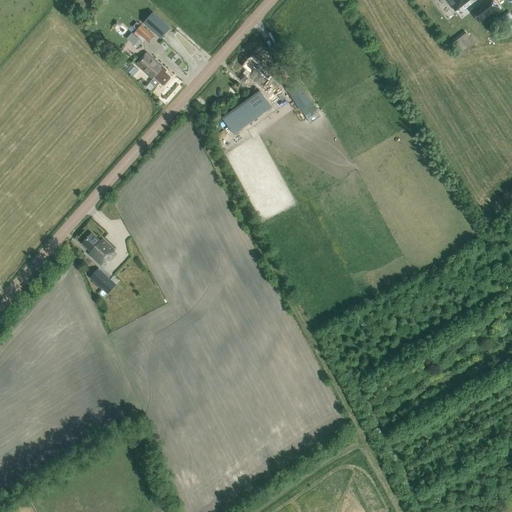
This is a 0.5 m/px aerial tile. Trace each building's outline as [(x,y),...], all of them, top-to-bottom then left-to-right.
[(447,0),(455,10),(462,5),(465,9),(472,4),(468,0),(447,0)] [(489,0),(496,9),(506,2),(503,0),(489,0)] [(492,23),(498,31),(511,20),(511,16),(508,11),(492,23)] [(161,39),(171,28),(153,12),(143,23),(161,39)] [(148,42),(154,36),(142,25),(136,31),(148,42)] [(464,31),(451,41),(454,45),(467,35),(464,31)] [(166,71),(146,52),(136,64),(152,79),(150,82),(154,87),(156,86),(160,83),(163,86),(171,78),(165,72),(166,71)] [(242,66),(246,70),(243,74),(247,77),(249,75),(263,88),(276,74),(262,61),(260,62),(252,55),(242,66)] [(247,78),(248,78),(247,77),(243,74),(239,78),(247,86),(251,82),(247,78)] [(312,103),(297,80),(285,88),(300,111),(312,103)] [(259,90),(222,117),(234,134),(272,107),(259,90)] [(88,249),(86,250),(89,253),(100,265),(113,251),(102,239),(100,241),(91,233),(81,243),(88,249)] [(102,289),(111,280),(98,268),(90,278),(102,289)]
